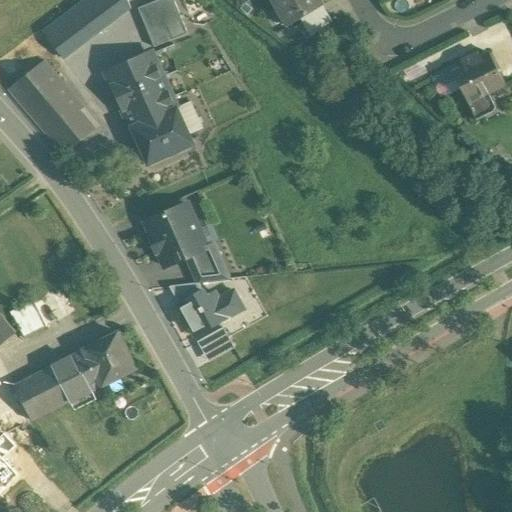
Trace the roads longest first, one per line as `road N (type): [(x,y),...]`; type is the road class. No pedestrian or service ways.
road 1 (residential): [(219,441),(74,199),(0,114)]
road 2 (tertiary): [(511,259),(219,441)]
road 3 (residential): [(357,0),(384,35),(405,41),(430,38),(497,0)]
